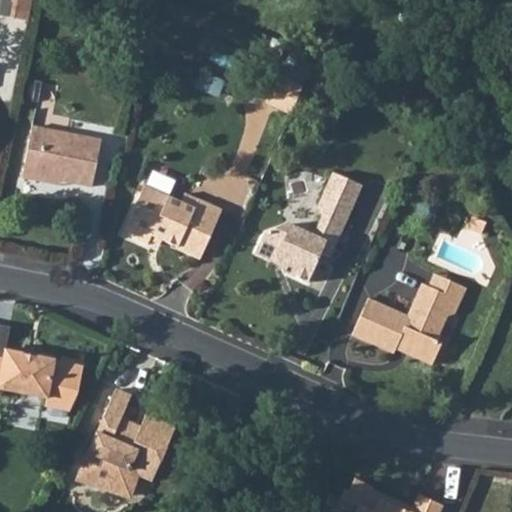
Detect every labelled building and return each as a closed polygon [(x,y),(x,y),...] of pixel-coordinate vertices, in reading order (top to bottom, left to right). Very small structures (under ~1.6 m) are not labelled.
[(5,0),(2,14),(31,20),(34,0),(5,0)] [(113,65),(143,71),(153,22),(123,16),(113,65)] [(265,102),(292,115),(304,88),(277,76),(265,102)] [(26,178),(41,181),(42,173),(66,179),(95,185),(105,139),(35,124),(26,178)] [(42,173),(41,181),(65,186),(66,179),(42,173)] [(264,240),(257,253),(273,261),(281,257),(288,274),(311,286),(324,256),(330,259),(362,188),(334,175),(318,211),(323,216),(316,232),(306,234),(286,225),(265,235),(264,240)] [(149,186),(127,233),(150,243),(155,233),(180,245),(178,248),(201,259),(224,208),(203,198),(203,199),(190,194),(186,202),(149,186)] [(488,221),(474,215),(469,227),(483,233),(488,221)] [(436,271),(429,287),(459,300),(466,285),(436,271)] [(459,300),(429,287),(420,284),(405,315),(368,298),(352,336),(392,353),(396,345),(404,349),(402,354),(430,367),(442,343),(435,340),(445,319),(450,318),(459,300)] [(83,394),(89,366),(59,360),(60,359),(9,349),(13,326),(0,323),(0,386),(52,397),(50,405),(53,405),(52,409),(55,413),(68,416),(72,413),(73,409),(76,409),(83,394)] [(132,394),(119,388),(89,451),(90,452),(80,473),(82,479),(98,486),(104,484),(105,489),(125,498),(133,495),(143,474),(153,479),(177,427),(148,414),(140,431),(136,428),(132,420),(123,416),(132,394)] [(371,485),(355,477),(349,488),(344,486),(333,508),(341,511),(441,511),(444,507),(416,493),(409,506),(400,501),(396,508),(382,501),(384,496),(369,488),(371,485)]
